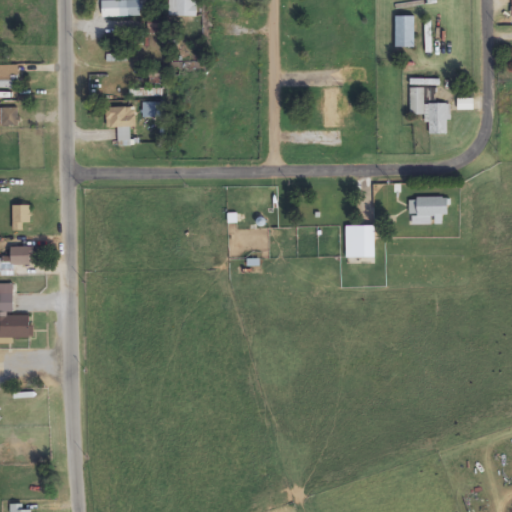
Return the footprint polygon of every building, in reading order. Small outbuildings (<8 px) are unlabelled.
[(140,0),(101,0),(101,17),(140,17),(140,0)] [(196,0),(168,0),(169,17),(197,17),(196,0)] [(241,0),(215,0),(216,18),(241,18),(241,0)] [(6,17),(6,33),(18,33),(18,10),(0,10),(0,17),(6,17)] [(395,48),(414,48),(414,16),(395,16),(395,48)] [(0,89),(18,89),(18,76),(0,76),(0,89)] [(410,115),(427,115),(427,135),(449,135),(449,104),(425,104),(425,88),(410,88),(410,115)] [(324,90),(324,129),(340,129),(340,90),(324,90)] [(0,126),(19,126),(19,108),(0,108),(0,126)] [(106,108),(106,129),(118,129),(118,146),(130,146),(130,127),(134,127),(134,108),(106,108)] [(448,216),(448,199),(411,199),(411,225),(431,225),(431,216),(448,216)] [(13,231),(24,231),(24,224),(30,224),(30,206),(13,206),(13,231)] [(345,226),(345,259),(375,259),(375,226),(345,226)] [(11,266),(32,266),(32,248),(11,248),(11,266)] [(0,284),(0,342),(12,343),(12,339),(32,339),(32,317),(0,317),(0,313),(13,313),(13,285),(0,284)]
